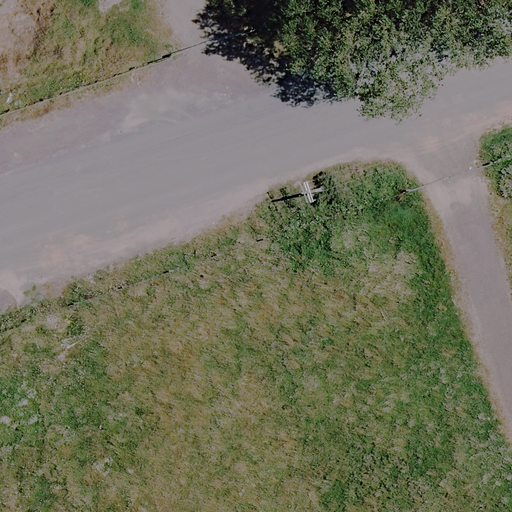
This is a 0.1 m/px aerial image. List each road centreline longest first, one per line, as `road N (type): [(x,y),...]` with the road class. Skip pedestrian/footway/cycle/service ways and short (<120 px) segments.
road 1 (secondary): [(23,0),(224,511)]
road 2 (residential): [(0,225),(511,50)]
